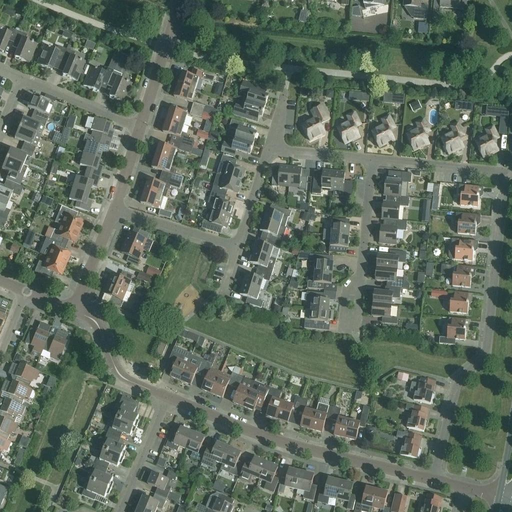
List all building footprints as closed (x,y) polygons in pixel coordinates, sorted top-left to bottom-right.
[(363,0),(364,0),(363,0),(365,10),(384,6),(383,3),(384,3),(383,0),(363,0)] [(413,19),(426,21),(427,7),(420,6),(420,0),(404,0),(404,6),(414,7),(413,19)] [(464,16),(465,16),(466,0),(441,0),(441,1),(434,0),(432,19),(439,20),(440,8),(465,10),(464,16)] [(361,18),(359,7),(352,8),(351,17),(361,18)] [(301,11),(298,22),(306,24),(309,13),(301,11)] [(12,47),(13,43),(18,32),(9,29),(7,33),(0,29),(0,52),(3,53),(8,41),(13,43),(12,47)] [(27,36),(18,32),(13,43),(12,47),(17,49),(14,58),(28,64),(36,45),(25,40),(27,36)] [(52,68),(58,70),(66,50),(57,46),(56,51),(44,46),(36,65),(51,71),(52,68)] [(66,50),(58,70),(63,73),(62,76),(77,82),(84,63),(73,58),(75,53),(66,50)] [(115,66),(113,71),(120,74),(122,69),(115,66)] [(105,91),(106,86),(108,82),(113,71),(107,69),(104,68),(102,72),(91,67),(83,86),(97,93),(99,88),(105,91)] [(177,85),(195,91),(199,79),(213,83),(215,77),(191,70),(189,76),(181,73),(177,85)] [(120,74),(113,71),(108,82),(106,86),(112,88),(108,97),(123,103),(131,84),(119,79),(121,75),(120,74)] [(265,107),(268,97),(266,96),(267,90),(243,83),(240,91),(246,93),(243,100),(265,107)] [(174,97),(191,103),(195,91),(177,85),(174,97)] [(361,94),(361,102),(369,102),(369,94),(361,94)] [(395,95),(395,104),(404,105),(405,96),(395,95)] [(34,117),(46,121),(48,116),(44,114),(49,100),(40,97),(39,100),(31,97),(27,107),(37,111),(34,117)] [(425,98),(425,106),(433,107),(433,105),(439,105),(439,102),(433,101),(433,99),(425,98)] [(265,107),(243,100),(241,108),(236,106),(233,115),(257,122),(259,117),(262,118),(265,107)] [(204,113),(205,107),(193,103),(191,109),(204,113)] [(318,139),(326,135),(321,124),(330,120),(323,106),(311,111),(312,113),(315,119),(309,121),(310,122),(302,126),(310,142),(317,138),(318,139)] [(204,113),(214,116),(215,116),(217,111),(205,107),(204,113)] [(166,121),(184,126),(188,114),(170,109),(166,121)] [(204,113),(191,109),(190,115),(202,119),(204,113)] [(204,113),(202,119),(201,120),(212,124),(214,116),(204,113)] [(355,128),(361,125),(355,113),(347,117),(349,122),(344,125),(337,129),(344,145),(352,141),(352,142),(360,138),(355,128)] [(387,145),(395,142),(390,131),(395,129),(389,116),(381,120),(384,126),(379,128),(379,129),(371,132),(379,149),(386,145),(387,145)] [(32,122),(22,118),(18,128),(35,135),(39,125),(44,127),(46,121),(34,117),(32,122)] [(110,143),(112,137),(113,133),(108,131),(110,124),(94,119),(90,131),(92,132),(91,137),(110,143)] [(253,145),(257,134),(243,130),(244,124),(231,120),(229,128),(238,131),(235,139),(253,145)] [(366,124),(368,129),(377,125),(375,120),(366,124)] [(430,132),(424,120),(416,124),(418,129),(413,132),(406,136),(414,152),(421,149),(429,145),(424,135),(430,132)] [(166,121),(163,133),(182,139),(180,145),(192,148),(195,141),(187,137),(186,135),(182,133),(184,126),(166,121)] [(459,123),(450,127),(453,132),(448,135),(448,136),(440,139),(448,156),(456,152),(456,153),(464,149),(459,138),(465,136),(459,123)] [(190,134),(200,138),(203,130),(193,126),(190,134)] [(493,127),(485,131),(488,136),(482,138),(483,139),(475,143),(483,159),(490,155),(491,156),(499,152),(494,142),(499,139),(493,127)] [(40,137),(35,135),(18,128),(14,138),(24,142),(22,148),(33,153),(40,137)] [(99,159),(102,152),(107,154),(110,143),(91,137),(85,135),(83,141),(86,142),(83,154),(99,159)] [(233,147),(224,144),(221,152),(234,156),(236,151),(250,155),(253,145),(235,139),(233,147)] [(155,156),(173,162),(177,150),(159,144),(155,156)] [(192,148),(180,145),(179,151),(191,154),(192,148)] [(10,149),(5,159),(22,166),(27,156),(31,158),(33,153),(22,148),(19,153),(10,149)] [(99,159),(83,154),(79,165),(87,168),(85,173),(99,178),(103,167),(97,166),(99,159)] [(155,156),(152,168),(171,174),(169,180),(181,184),(183,178),(176,176),(177,172),(171,168),(173,162),(155,156)] [(241,182),(245,171),(232,166),(234,161),(222,157),(217,175),(224,177),(241,182)] [(22,166),(5,159),(1,169),(11,173),(9,179),(20,184),(27,168),(22,166)] [(289,186),(291,169),(279,167),(279,175),(273,174),(271,187),(278,188),(278,185),(289,186)] [(291,169),(289,186),(299,187),(299,190),(306,190),(307,178),(301,177),(302,170),(291,169)] [(332,191),(334,173),(323,172),(322,174),(314,173),(312,194),(321,195),(321,190),(332,191)] [(400,198),(401,197),(402,183),(411,184),(412,174),(389,172),(388,179),(386,178),(384,196),(386,197),(386,196),(400,198)] [(99,178),(85,173),(83,179),(76,177),(72,188),(89,193),(91,187),(96,188),(99,178)] [(334,173),(332,191),(333,191),(333,196),(335,197),(352,199),(354,183),(344,182),(345,174),(334,173)] [(223,196),(225,190),(238,194),(241,182),(224,177),(220,188),(213,186),(211,192),(223,196)] [(169,180),(168,186),(148,180),(144,192),(162,197),(169,199),(171,192),(169,191),(170,187),(179,190),(181,184),(169,180)] [(0,198),(11,203),(14,195),(19,197),(23,187),(8,181),(6,187),(0,184),(0,198)] [(483,188),(459,185),(458,196),(461,196),(460,206),(478,208),(479,197),(480,197),(482,196),(482,188),(483,188)] [(87,200),(89,193),(72,188),(68,200),(76,202),(74,208),(88,212),(92,202),(87,200)] [(144,192),(140,204),(158,209),(162,197),(144,192)] [(231,217),(234,205),(221,201),(223,196),(211,192),(210,198),(216,200),(213,211),(231,217)] [(382,220),(384,220),(398,221),(400,207),(408,208),(409,198),(401,197),(400,198),(386,196),(386,197),(386,202),(384,202),(382,220)] [(0,217),(9,222),(13,212),(8,210),(11,203),(0,198),(0,217)] [(424,200),(421,224),(430,224),(432,201),(424,200)] [(83,222),(73,218),(75,212),(61,207),(57,216),(62,219),(60,225),(79,233),(83,222)] [(285,228),(288,218),(289,218),(291,212),(279,208),(277,214),(266,210),(263,221),(285,228)] [(231,217),(213,211),(209,223),(204,222),(201,229),(216,234),(218,229),(226,231),(231,217)] [(304,213),(302,221),(308,222),(311,215),(304,213)] [(458,224),(457,234),(475,236),(476,225),(477,226),(479,224),(479,217),(481,217),(481,216),(456,214),(455,222),(457,224),(458,224)] [(0,229),(5,231),(9,222),(0,217),(0,229)] [(323,235),(349,238),(350,227),(347,227),(348,220),(344,220),(332,219),(331,225),(332,225),(332,231),(324,230),(323,235)] [(384,220),(383,226),(381,226),(379,244),(396,246),(397,231),(406,232),(407,222),(398,221),(384,220)] [(281,244),(283,238),(286,228),(285,228),(263,221),(260,232),(271,235),(269,241),(281,244)] [(42,224),(38,233),(43,236),(48,226),(42,224)] [(61,244),(63,239),(74,244),(79,233),(60,225),(57,231),(54,230),(49,240),(61,244)] [(126,243),(142,250),(148,252),(152,243),(149,241),(151,235),(139,230),(137,236),(130,233),(126,243)] [(331,241),(330,247),(329,246),(329,253),(341,254),(341,248),(348,249),(349,238),(323,235),(323,240),(331,241)] [(66,265),(70,254),(59,250),(61,244),(49,240),(45,238),(38,254),(46,257),(66,265)] [(451,249),(450,250),(449,251),(448,253),(448,254),(448,256),(449,257),(449,258),(450,259),(452,260),(473,262),(474,252),(475,252),(476,250),(477,243),(478,243),(478,242),(452,240),(451,249)] [(276,260),(281,244),(269,241),(267,246),(256,242),(253,253),(276,260)] [(138,260),(142,250),(126,243),(121,254),(128,256),(126,262),(138,267),(140,261),(138,260)] [(12,244),(9,251),(17,254),(20,247),(12,244)] [(293,248),(291,255),(298,257),(300,250),(293,248)] [(377,269),(397,271),(398,263),(405,264),(406,253),(393,252),(392,257),(378,256),(377,269)] [(271,276),(273,270),(276,260),(253,253),(250,264),(261,267),(259,273),(271,276)] [(315,272),(332,274),(334,263),(327,263),(328,257),(310,255),(309,263),(316,263),(315,272)] [(47,278),(50,271),(61,276),(66,265),(46,257),(44,264),(38,261),(34,272),(47,278)] [(452,287),(470,289),(471,278),(472,278),(474,277),(474,269),(475,269),(476,268),(457,267),(456,276),(453,276),(452,287)] [(388,288),(403,289),(409,290),(410,286),(404,279),(397,278),(397,271),(377,269),(376,281),(390,282),(389,288),(388,288)] [(113,274),(109,284),(125,291),(129,281),(131,282),(134,276),(122,271),(120,277),(113,274)] [(315,272),(314,282),(308,282),(307,289),(324,291),(325,285),(331,285),(332,274),(315,272)] [(260,290),(263,280),(269,282),(271,276),(259,273),(257,278),(246,275),(243,285),(260,290)] [(292,278),(289,288),(297,290),(300,280),(297,279),(292,278)] [(125,291),(109,284),(104,295),(111,298),(109,303),(121,308),(123,302),(127,303),(131,293),(125,291)] [(260,290),(243,285),(240,296),(251,299),(250,305),(261,308),(263,302),(257,301),(260,290)] [(373,305),(391,306),(392,299),(399,299),(400,289),(409,290),(403,289),(388,288),(387,293),(375,292),(373,305)] [(95,298),(102,301),(105,292),(98,290),(95,298)] [(311,310),(329,312),(330,301),(323,300),(324,294),(307,292),(306,303),(312,303),(311,310)] [(449,313),(467,315),(468,304),(469,304),(471,303),(472,295),(473,295),(452,292),(449,313)] [(391,306),(373,305),(372,317),(385,318),(384,324),(397,325),(397,319),(390,319),(391,306)] [(333,313),(329,312),(311,310),(306,310),(304,329),(321,331),(321,327),(325,328),(326,323),(327,323),(328,320),(333,321),(333,313)] [(440,338),(439,344),(455,346),(455,340),(465,341),(466,330),(467,330),(468,329),(469,321),(470,321),(449,319),(447,339),(440,338)] [(48,336),(48,337),(49,335),(47,334),(50,327),(40,323),(36,331),(30,329),(24,343),(34,347),(32,351),(41,354),(42,351),(48,336)] [(53,339),(48,337),(48,336),(42,351),(51,354),(50,358),(58,362),(66,342),(64,342),(67,334),(57,330),(53,339)] [(181,330),(178,337),(186,340),(186,339),(189,333),(181,330)] [(199,338),(196,345),(202,347),(205,340),(199,338)] [(155,354),(162,357),(167,346),(160,343),(155,354)] [(181,382),(187,365),(191,356),(176,350),(171,361),(176,364),(170,377),(181,382)] [(210,353),(207,361),(212,363),(216,356),(210,353)] [(181,382),(191,386),(196,372),(202,374),(207,363),(201,360),(197,369),(187,365),(181,382)] [(207,363),(202,374),(207,377),(202,390),(212,395),(221,374),(211,369),(212,365),(207,363)] [(28,389),(32,380),(35,381),(39,372),(20,364),(19,367),(12,364),(7,374),(16,377),(14,383),(28,389)] [(212,395),(222,399),(228,385),(233,387),(238,376),(232,373),(231,378),(221,374),(212,395)] [(398,373),(397,380),(407,383),(409,376),(398,373)] [(233,387),(239,390),(233,403),(243,408),(250,391),(254,382),(238,376),(233,387)] [(413,401),(430,405),(433,394),(431,394),(432,388),(434,388),(435,382),(421,379),(418,394),(415,393),(413,401)] [(21,406),(22,403),(24,397),(28,399),(32,390),(28,389),(14,383),(12,382),(11,384),(4,381),(0,391),(9,395),(7,400),(7,401),(21,406)] [(243,408),(254,412),(256,407),(262,409),(265,400),(270,389),(264,386),(254,382),(250,391),(243,408)] [(44,387),(42,394),(48,397),(51,390),(44,387)] [(265,400),(271,402),(267,417),(277,420),(283,403),(279,402),(282,393),(276,391),(270,389),(265,400)] [(117,419),(137,427),(139,421),(137,420),(139,416),(135,415),(137,410),(133,408),(135,402),(122,397),(118,408),(121,410),(117,419)] [(277,420),(288,424),(292,409),(298,411),(302,399),(296,398),(293,406),(283,403),(277,420)] [(24,408),(21,406),(7,401),(7,400),(5,400),(4,402),(0,399),(0,411),(2,412),(0,416),(0,418),(13,424),(14,424),(17,415),(21,416),(24,408)] [(298,411),(305,413),(301,428),(311,430),(316,413),(306,410),(308,401),(302,399),(298,411)] [(311,430),(322,433),(326,419),(332,420),(335,408),(318,404),(316,413),(311,430)] [(407,429),(423,433),(426,422),(424,421),(425,416),(427,416),(428,410),(407,405),(406,411),(413,412),(411,421),(409,421),(407,429)] [(335,408),(332,420),(338,422),(334,436),(345,439),(349,421),(339,419),(341,410),(335,408)] [(349,421),(345,439),(356,441),(359,427),(365,428),(368,416),(362,415),(360,424),(349,421)] [(0,438),(6,442),(6,441),(10,432),(14,434),(17,425),(14,424),(13,424),(0,418),(0,438)] [(137,427),(117,419),(113,429),(110,428),(107,434),(120,439),(122,434),(130,437),(132,433),(134,434),(137,427)] [(186,450),(193,433),(181,428),(177,436),(171,434),(165,447),(177,452),(179,447),(186,450)] [(422,438),(399,432),(397,439),(406,441),(404,449),(402,448),(400,456),(417,460),(419,449),(418,449),(419,443),(420,444),(422,438)] [(202,462),(207,449),(201,446),(205,438),(193,433),(186,450),(192,453),(190,458),(202,462)] [(104,450),(124,458),(126,452),(124,451),(126,447),(122,446),(123,443),(119,441),(120,439),(107,434),(105,439),(108,441),(104,450)] [(18,446),(26,449),(30,440),(22,436),(18,446)] [(10,443),(6,441),(6,442),(0,438),(0,456),(3,450),(6,451),(10,443)] [(207,449),(202,462),(214,467),(216,462),(222,465),(229,448),(217,443),(216,446),(210,443),(207,449)] [(241,453),(229,448),(222,465),(229,468),(227,473),(238,478),(244,464),(238,461),(241,453)] [(124,458),(104,450),(100,460),(97,459),(94,465),(107,470),(109,465),(117,468),(119,464),(121,465),(124,458)] [(266,463),(255,459),(254,460),(249,458),(240,480),(249,484),(252,477),(259,480),(266,463)] [(266,463),(259,480),(266,483),(264,490),(273,494),(278,482),(273,480),(278,468),(266,463)] [(107,470),(94,465),(92,470),(95,472),(91,481),(111,490),(113,483),(111,483),(113,478),(105,475),(107,470)] [(285,487),(297,490),(301,473),(289,470),(286,482),(281,481),(278,493),(284,494),(285,487)] [(301,473),(297,490),(305,492),(303,499),(313,502),(316,489),(311,488),(314,476),(301,473)] [(155,495),(166,500),(171,488),(166,486),(169,480),(152,474),(148,485),(157,489),(155,495)] [(329,498),(336,500),(341,482),(328,479),(325,492),(320,490),(317,503),(327,505),(329,498)] [(111,490),(91,481),(87,491),(84,490),(82,496),(94,501),(97,496),(104,499),(106,495),(108,496),(111,490)] [(341,482),(336,500),(348,503),(347,510),(352,511),(355,499),(350,498),(353,485),(341,482)] [(361,511),(371,511),(373,508),(377,491),(366,488),(363,503),(357,501),(354,511),(360,511),(361,511)] [(377,491),(373,508),(383,511),(382,511),(389,511),(390,509),(384,508),(387,494),(377,491)] [(162,511),(166,500),(155,495),(152,500),(143,497),(138,507),(149,511),(155,511),(157,509),(162,511)] [(197,511),(231,511),(234,508),(232,507),(234,501),(220,495),(216,503),(207,500),(203,508),(200,507),(197,511)] [(403,511),(407,498),(395,495),(391,511),(403,511)] [(441,498),(427,495),(424,510),(422,509),(420,511),(438,511),(439,510),(437,510),(438,504),(440,504),(441,498)]
